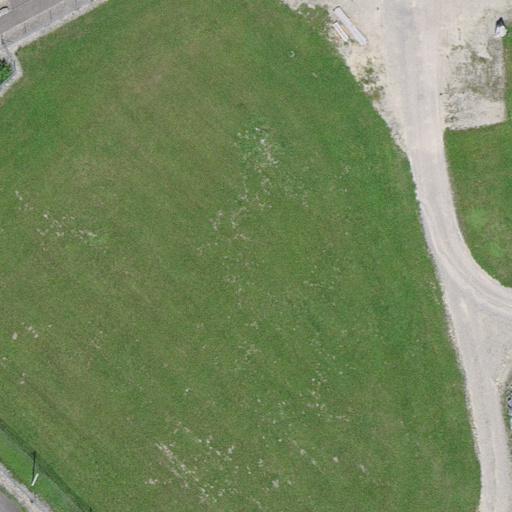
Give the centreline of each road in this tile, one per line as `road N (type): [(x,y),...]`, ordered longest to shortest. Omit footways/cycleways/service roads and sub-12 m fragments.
road 1 (track): [(485,351),(419,0)]
road 2 (track): [(485,351),(505,511)]
